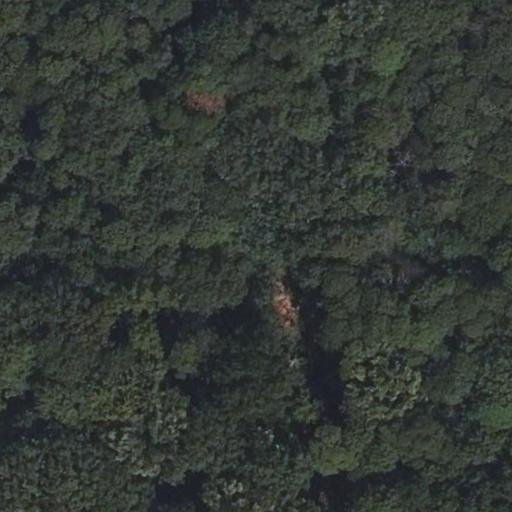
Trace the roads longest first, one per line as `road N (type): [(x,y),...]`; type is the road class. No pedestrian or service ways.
road 1 (track): [(300,496),(201,488),(0,495)]
road 2 (track): [(300,496),(511,473)]
